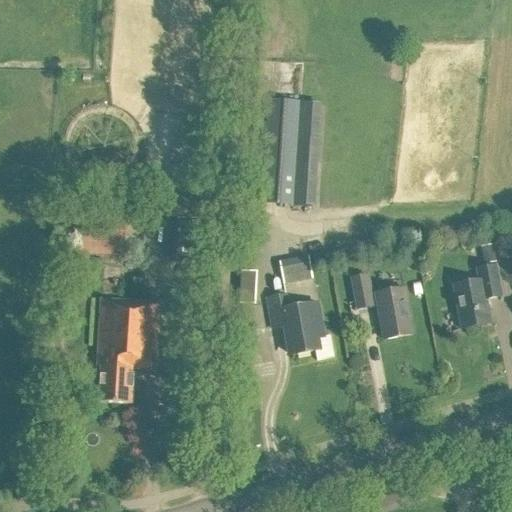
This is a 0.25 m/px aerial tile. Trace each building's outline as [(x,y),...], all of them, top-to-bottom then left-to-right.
[(314,210),(320,105),(268,102),(262,207),(314,210)] [(71,258),(122,260),(124,213),(73,211),(71,258)] [(492,246),(480,249),(483,266),(496,264),(492,246)] [(279,271),(282,288),(311,282),(308,265),(279,271)] [(496,268),(476,272),(479,283),(453,288),(461,331),(491,326),(486,302),(502,299),(496,268)] [(242,273),(242,274),(240,306),(255,307),(257,274),(242,273)] [(405,291),(371,298),(367,278),(352,281),(358,312),(377,308),(384,342),(413,336),(405,291)] [(330,339),(324,340),(317,306),(288,311),(285,298),(267,301),(273,331),(287,328),(292,358),(314,354),(316,364),(335,361),(330,339)] [(101,369),(99,405),(132,407),(134,371),(156,372),(160,305),(101,302),(97,369),(101,369)]
